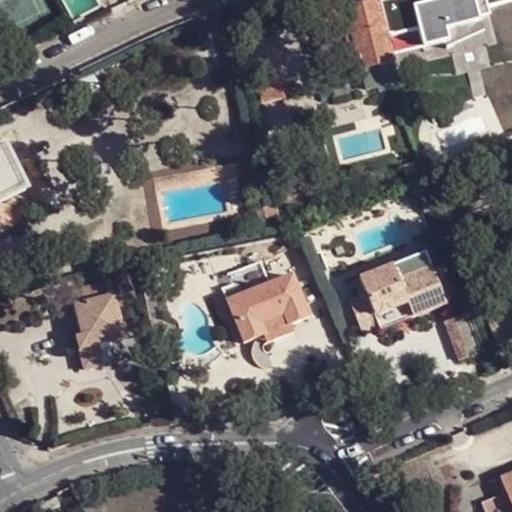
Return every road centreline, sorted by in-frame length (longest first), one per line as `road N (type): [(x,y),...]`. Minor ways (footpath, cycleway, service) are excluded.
road 1 (residential): [(328,461),(280,442),(150,445),(19,485)]
road 2 (residential): [(0,93),(202,0)]
road 3 (residential): [(511,386),(328,461)]
